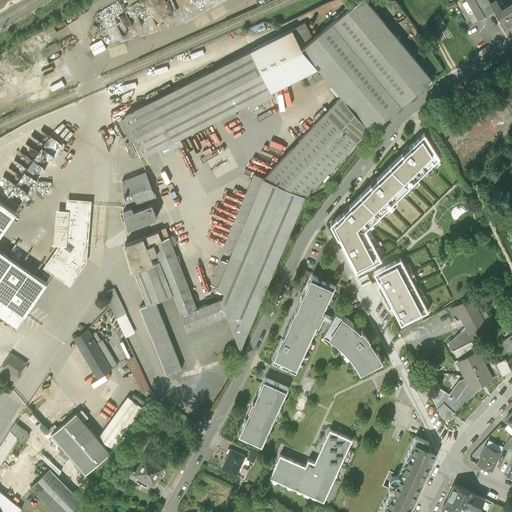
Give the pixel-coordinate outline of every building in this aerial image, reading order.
[(366,0),(356,0),(312,37),(301,47),(317,67),(341,95),(370,130),(432,78),(366,0)] [(453,0),(446,4),(449,8),(456,4),(453,0)] [(467,0),(479,21),(494,12),(490,5),(491,4),(488,0),(467,0)] [(497,1),(491,4),(490,5),(494,12),(505,29),(511,24),(511,3),(503,10),(497,1)] [(439,15),(434,18),(440,28),(446,25),(439,15)] [(271,90),(317,67),(301,47),(312,37),(305,22),(124,113),(126,118),(119,121),(129,141),(131,140),(139,157),(218,117),(221,123),(236,115),(234,109),(248,102),(251,108),(274,96),(271,90)] [(370,130),(341,95),(324,112),(264,177),(305,195),(355,140),(370,130)] [(389,165),(409,186),(439,157),(424,132),(402,153),(389,165)] [(135,153),(129,141),(124,143),(130,156),(135,153)] [(35,154),(7,196),(19,204),(25,195),(27,196),(47,166),(40,161),(42,158),(35,154)] [(359,194),(380,215),(409,186),(389,165),(376,178),(377,178),(371,184),(370,184),(359,194)] [(123,213),(127,228),(157,216),(151,202),(156,200),(145,171),(121,181),(123,213)] [(210,285),(224,291),(220,299),(227,316),(239,346),(240,347),(302,201),(305,195),(264,177),(254,172),(222,247),(232,251),(227,262),(221,260),(210,285)] [(380,215),(359,194),(349,205),(349,206),(337,218),(336,217),(330,223),(338,239),(339,238),(356,273),(381,260),(366,229),(380,215)] [(53,244),(61,244),(46,267),(69,283),(84,261),(89,202),(68,200),(68,209),(56,209),(53,244)] [(0,314),(17,326),(47,282),(0,250),(0,235),(16,212),(0,201),(0,314)] [(165,228),(158,231),(161,239),(152,242),(155,249),(160,261),(153,263),(134,271),(146,304),(154,301),(170,295),(178,316),(196,309),(165,228)] [(124,243),(134,271),(153,263),(149,251),(155,249),(152,242),(161,239),(158,231),(124,243)] [(401,258),(374,272),(401,325),(428,312),(401,258)] [(330,321),(332,318),(323,313),(335,286),(312,275),(302,297),(281,341),(272,362),(296,373),(320,318),(321,317),(330,321)] [(114,288),(103,292),(125,337),(134,332),(125,313),(126,313),(114,288)] [(220,299),(196,309),(178,316),(185,333),(227,316),(220,299)] [(451,351),(453,350),(471,341),(472,343),(480,340),(480,339),(481,337),(480,336),(478,333),(492,324),(481,303),(476,306),(472,300),(465,304),(463,301),(448,308),(455,322),(461,318),(466,327),(447,343),(451,351)] [(166,375),(180,369),(154,301),(146,304),(139,307),(166,375)] [(345,317),(336,312),(332,318),(330,321),(323,334),(333,341),(341,348),(348,355),(354,364),(360,374),(383,362),(377,351),(374,353),(370,347),(366,342),(369,339),(361,331),(359,334),(352,327),(354,324),(345,317)] [(97,377),(111,369),(91,335),(87,329),(74,337),(97,377)] [(96,332),(91,335),(111,369),(117,365),(102,340),(101,341),(96,332)] [(511,336),(511,338),(509,335),(501,342),(509,351),(511,348),(511,336)] [(453,350),(459,359),(476,351),(472,343),(471,341),(453,350)] [(492,377),(491,377),(483,361),(477,350),(476,351),(459,359),(457,360),(457,361),(458,360),(460,364),(462,363),(469,376),(474,386),(476,390),(481,385),(481,386),(485,384),(484,381),(492,377)] [(0,367),(0,372),(4,375),(7,370),(16,376),(25,363),(10,353),(0,367)] [(491,357),(483,361),(491,377),(500,373),(495,364),(491,357)] [(505,359),(495,364),(500,373),(500,374),(511,369),(505,359)] [(438,409),(448,418),(453,413),(454,414),(476,390),(474,386),(469,376),(458,381),(449,394),(439,388),(432,396),(434,398),(433,399),(441,406),(438,409)] [(245,419),(238,435),(262,446),(266,436),(264,434),(266,430),(269,431),(272,423),(270,422),(275,410),(278,411),(281,403),(279,402),(281,397),(284,398),(288,388),(265,377),(257,393),(260,395),(256,404),(253,403),(250,409),(253,411),(248,420),(245,419)] [(143,407),(128,397),(98,438),(110,452),(143,407)] [(98,438),(83,421),(88,417),(81,409),(76,413),(76,412),(58,428),(54,424),(48,430),(85,473),(110,452),(98,438)] [(14,422),(9,430),(17,438),(22,443),(29,434),(14,422)] [(280,453),(269,475),(323,500),(352,438),(329,428),(314,461),(308,458),(305,464),(280,453)] [(0,464),(17,438),(9,430),(0,445),(0,464)] [(382,485),(391,489),(379,511),(409,511),(414,504),(423,482),(431,464),(432,460),(431,456),(430,451),(429,448),(429,445),(429,442),(415,435),(397,474),(389,470),(382,485)] [(231,449),(222,468),(236,475),(245,457),(248,458),(250,452),(251,451),(233,443),(231,449)] [(485,445),(477,463),(492,470),(500,452),(485,445)] [(248,458),(247,460),(254,462),(257,454),(250,452),(248,458)] [(163,466),(145,456),(139,466),(137,465),(133,471),(133,470),(130,476),(135,480),(139,474),(149,480),(153,482),(157,474),(160,475),(162,475),(164,473),(165,471),(165,468),(163,466)] [(43,462),(34,471),(40,477),(30,487),(55,511),(75,511),(84,504),(43,462)] [(135,480),(146,486),(149,480),(139,474),(135,480)] [(454,483),(448,497),(470,507),(478,510),(483,511),(486,511),(490,503),(483,500),(484,497),(454,483)] [(107,494),(114,498),(119,489),(113,485),(107,494)] [(0,491),(0,510),(2,511),(18,511),(21,508),(0,491)] [(448,497),(442,509),(448,511),(467,511),(470,507),(448,497)]
